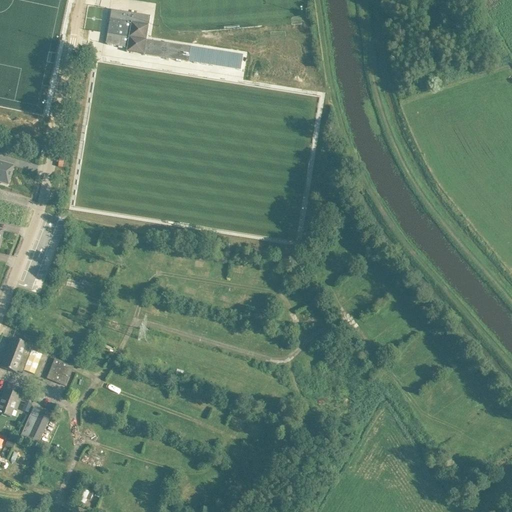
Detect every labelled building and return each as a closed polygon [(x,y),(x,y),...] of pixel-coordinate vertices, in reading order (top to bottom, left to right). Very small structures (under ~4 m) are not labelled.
[(112,10),(106,45),(127,48),(127,50),(126,52),(144,55),(188,62),(191,47),(146,40),(150,16),(121,11),(112,10)] [(195,48),(193,63),(241,70),(243,55),(195,48)] [(0,162),(0,182),(8,185),(13,166),(0,162)] [(115,286),(132,292),(134,285),(117,279),(115,286)] [(306,314),(299,317),(306,332),(312,329),(313,331),(321,327),(320,325),(327,322),(320,307),(313,310),(312,308),(305,311),(306,314)] [(0,367),(10,371),(16,373),(16,371),(22,374),(31,350),(26,348),(27,345),(12,339),(0,367)] [(55,360),(48,379),(66,386),(73,367),(55,360)] [(26,389),(22,400),(29,403),(33,392),(26,389)] [(21,397),(5,391),(0,403),(0,414),(0,415),(0,414),(10,417),(15,404),(17,405),(21,397)] [(30,405),(25,403),(22,410),(27,413),(30,405)] [(52,415),(34,407),(20,436),(26,438),(25,442),(39,448),(40,444),(42,445),(44,441),(42,441),(42,440),(40,438),(49,419),(55,422),(57,418),(51,415),(52,415)] [(250,420),(246,427),(262,437),(267,430),(250,420)] [(4,446),(12,449),(15,444),(7,440),(4,446)] [(88,463),(100,467),(104,456),(92,452),(88,463)] [(40,470),(46,472),(52,457),(46,455),(40,470)] [(195,505),(202,496),(191,487),(183,496),(195,505)] [(79,502),(85,504),(87,498),(90,499),(92,493),(84,490),(79,502)] [(174,498),(179,502),(183,498),(178,494),(174,498)]
